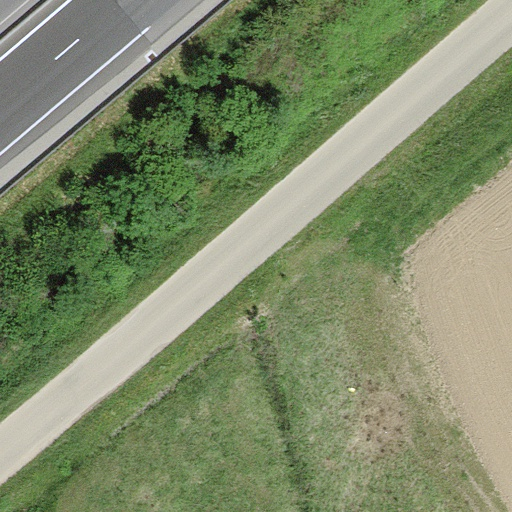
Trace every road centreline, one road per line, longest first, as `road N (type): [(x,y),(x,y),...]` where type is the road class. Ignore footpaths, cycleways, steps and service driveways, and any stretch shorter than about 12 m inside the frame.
road 1 (unclassified): [(511,25),(0,455)]
road 2 (trunk): [(0,124),(147,0)]
